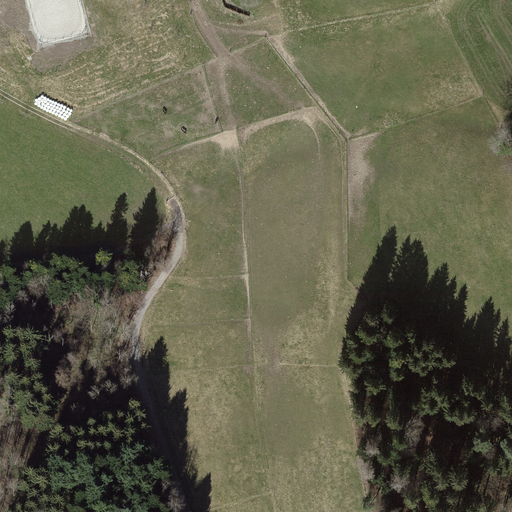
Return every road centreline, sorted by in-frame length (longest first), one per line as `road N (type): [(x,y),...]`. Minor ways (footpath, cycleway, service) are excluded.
road 1 (track): [(186,511),(134,356),(137,321),(179,240),(171,198),(130,156),(0,91)]
road 2 (track): [(179,227),(101,256),(0,275)]
